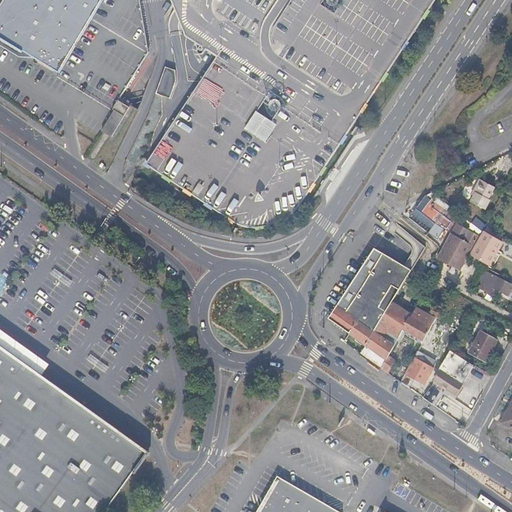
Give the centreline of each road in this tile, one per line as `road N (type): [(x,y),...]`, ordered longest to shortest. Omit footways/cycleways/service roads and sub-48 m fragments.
road 1 (secondary): [(292,312),(497,0)]
road 2 (secondary): [(267,358),(305,369),(510,511)]
road 3 (secondary): [(472,0),(324,225)]
road 4 (secondary): [(0,141),(163,257),(198,307)]
road 5 (secondary): [(460,450),(315,351),(292,319)]
road 6 (secondary): [(156,226),(0,113)]
road 7 (secondary): [(324,225),(247,249),(156,226)]
road 8 (unknown): [(237,207),(270,213),(345,105)]
road 9 (unknown): [(237,207),(202,185),(255,104)]
road 10 (unknown): [(319,0),(298,39),(363,90)]
road 11 (residential): [(511,88),(469,134),(475,151),(486,153),(511,141)]
